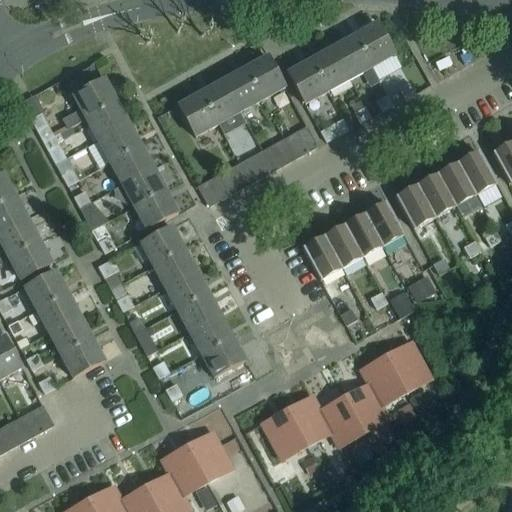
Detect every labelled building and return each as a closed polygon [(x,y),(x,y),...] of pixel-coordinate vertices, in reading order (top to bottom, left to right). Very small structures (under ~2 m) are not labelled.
[(354,39),(371,70),(394,58),(376,26),(354,39)] [(349,83),(371,70),(354,39),(331,51),(349,83)] [(327,95),(349,83),(331,51),(309,63),(327,95)] [(244,72),(262,103),(285,91),(267,59),(244,72)] [(304,107),(327,95),(309,63),(287,76),(304,107)] [(240,115),(262,103),(244,72),(222,84),(240,115)] [(70,130),(75,127),(85,122),(116,105),(104,82),(72,99),(79,112),(61,122),(66,132),(70,130)] [(218,127),(240,115),(222,84),(200,96),(218,127)] [(404,102),(415,96),(409,86),(398,92),(404,102)] [(195,140),(218,127),(200,96),(177,108),(195,140)] [(381,114),(392,109),(387,98),(376,104),(381,114)] [(116,105),(85,122),(88,128),(97,144),(128,126),(116,105)] [(359,127),(370,121),(364,110),(354,116),(359,127)] [(43,145),(59,136),(53,139),(41,116),(30,122),(43,145)] [(109,166),(141,149),(128,126),(97,144),(109,166)] [(330,129),(320,135),(325,145),(336,139),(330,129)] [(306,130),(294,136),(306,156),(317,150),(306,130)] [(59,136),(43,145),(55,167),(65,161),(57,145),(62,142),(59,136)] [(294,162),(306,156),(294,136),(283,142),(294,162)] [(283,142),(272,148),(283,169),(294,162),(283,142)] [(510,188),(511,186),(511,145),(492,157),(510,188)] [(272,175),(283,169),(272,148),(261,154),(272,175)] [(121,188),(153,171),(141,149),(109,166),(121,188)] [(261,181),(272,175),(261,154),(250,160),(261,181)] [(457,167),(474,198),(496,186),(478,155),(457,167)] [(250,187),(261,181),(250,160),(239,166),(250,187)] [(240,193),(250,187),(239,166),(228,172),(240,193)] [(454,209),(474,198),(457,167),(437,178),(454,209)] [(121,188),(112,193),(118,204),(133,210),(165,193),(153,171),(121,188)] [(71,172),(61,178),(67,189),(77,183),(71,172)] [(229,199),(240,193),(228,172),(218,178),(229,199)] [(0,207),(15,199),(3,176),(0,177),(0,207)] [(219,204),(229,199),(218,178),(207,184),(219,204)] [(434,221),(454,209),(437,178),(416,189),(434,221)] [(208,210),(219,204),(207,184),(197,190),(208,210)] [(412,232),(434,221),(416,189),(395,201),(412,232)] [(165,193),(133,210),(146,233),(177,216),(165,193)] [(79,211),(90,205),(84,194),(73,200),(79,211)] [(0,235),(27,222),(15,199),(0,207),(0,235)] [(79,211),(91,233),(109,223),(92,204),(90,205),(79,211)] [(364,218),(382,249),(403,238),(385,206),(364,218)] [(361,260),(382,249),(364,218),(344,229),(361,260)] [(0,246),(8,261),(39,244),(27,222),(0,235),(0,246)] [(152,269),(184,252),(171,229),(140,246),(152,269)] [(341,272),(361,260),(344,229),(323,240),(341,272)] [(494,233),(483,239),(489,250),(500,244),(494,233)] [(108,240),(98,245),(104,256),(114,251),(108,240)] [(320,283),(341,272),(323,240),(302,252),(320,283)] [(39,244),(8,261),(20,284),(51,267),(39,244)] [(474,244),(463,250),(469,261),(479,255),(474,244)] [(164,291),(196,274),(184,252),(152,269),(164,291)] [(443,261),(432,267),(438,278),(449,272),(443,261)] [(110,292),(120,287),(108,264),(98,270),(110,292)] [(36,314),(67,297),(55,274),(24,291),(36,314)] [(177,314),(208,297),(196,274),(164,291),(177,314)] [(410,303),(422,295),(414,284),(402,293),(410,303)] [(393,313),(403,308),(393,286),(383,290),(393,313)] [(120,287),(110,292),(122,314),(133,309),(120,287)] [(380,296),(370,302),(376,312),(386,306),(380,296)] [(41,323),(13,338),(19,351),(48,335),(48,336),(79,319),(67,297),(36,314),(41,323)] [(189,336),(220,319),(208,297),(177,314),(189,336)] [(6,300),(0,303),(0,314),(1,317),(12,311),(6,300)] [(350,312),(339,318),(345,329),(356,323),(350,312)] [(157,313),(145,317),(159,353),(171,349),(157,313)] [(60,358),(91,341),(79,319),(48,336),(60,358)] [(201,358),(232,341),(220,319),(189,336),(201,358)] [(134,337),(145,331),(139,320),(128,326),(134,337)] [(17,324),(7,329),(13,338),(22,333),(17,324)] [(145,331),(134,337),(146,359),(157,353),(145,331)] [(0,341),(0,382),(21,371),(4,339),(0,341)] [(91,341),(60,358),(72,381),(104,364),(91,341)] [(232,341),(201,358),(213,381),(245,364),(232,341)] [(385,360),(405,396),(430,382),(410,346),(385,360)] [(36,357),(26,362),(31,373),(42,368),(36,357)] [(381,409),(405,396),(385,360),(360,374),(368,388),(368,387),(380,410),(381,409)] [(169,375),(163,364),(152,370),(158,381),(169,375)] [(49,380),(38,386),(44,396),(54,391),(49,380)] [(175,387),(165,393),(171,404),(181,398),(175,387)] [(389,423),(381,409),(380,410),(368,387),(368,388),(343,401),(363,437),(389,423)] [(408,401),(416,416),(429,409),(421,394),(408,401)] [(319,414),(311,400),(287,413),(306,450),(330,437),(331,436),(319,414)] [(338,451),(363,437),(343,401),(319,414),(331,436),(330,437),(338,451)] [(416,420),(408,406),(397,412),(404,426),(416,420)] [(31,415),(42,435),(53,429),(42,408),(31,415)] [(281,463),(306,450),(287,413),(261,427),(281,463)] [(30,441),(42,435),(31,415),(19,421),(30,441)] [(19,447),(30,441),(19,421),(8,427),(19,447)] [(0,438),(8,453),(19,447),(8,427),(0,431),(0,438)] [(186,450),(206,486),(232,472),(211,436),(186,450)] [(0,457),(8,453),(0,438),(0,457)] [(367,449),(358,454),(363,463),(372,458),(367,449)] [(182,499),(206,486),(186,450),(161,463),(169,477),(181,500),(182,499)] [(189,511),(182,499),(181,500),(169,477),(144,490),(156,511),(189,511)] [(124,511),(120,504),(120,503),(113,490),(88,503),(92,511),(124,511)] [(156,511),(144,490),(120,503),(120,504),(124,511),(156,511)] [(226,505),(230,511),(240,511),(243,511),(242,509),(237,499),(226,505)] [(92,511),(88,503),(71,511),(92,511)]
